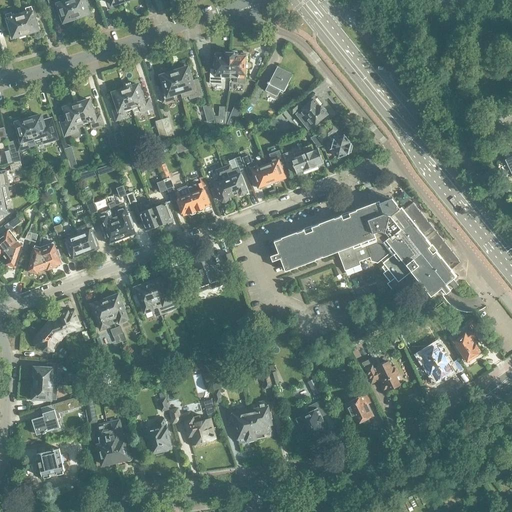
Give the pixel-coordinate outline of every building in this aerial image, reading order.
[(76,17),(70,0),(66,0),(62,1),(61,0),(51,0),(54,6),(57,5),(62,21),(66,20),(66,21),(76,17)] [(70,0),(76,17),(85,14),(88,12),(84,0),(70,0)] [(20,14),(25,33),(34,31),(34,30),(38,29),(31,6),(26,7),(27,12),(20,14)] [(25,33),(20,14),(13,16),(11,12),(5,13),(12,36),(15,35),(16,36),(25,33)] [(231,53),(222,52),(222,55),(215,55),(215,70),(210,70),(210,83),(222,84),(222,76),(229,77),(231,53)] [(231,53),(229,77),(239,77),(239,80),(244,80),(244,77),(245,54),(231,53)] [(298,61),(295,63),(291,55),(275,64),(280,73),(284,71),(288,78),(283,81),(289,92),(306,82),(299,71),(302,69),(298,61)] [(174,71),(181,92),(183,96),(189,94),(190,97),(203,94),(198,77),(191,79),(187,66),(174,71)] [(174,94),(181,92),(174,71),(161,75),(165,87),(159,89),(163,102),(175,98),(174,94)] [(143,99),(138,84),(125,89),(131,106),(138,104),(141,112),(147,109),(153,107),(149,97),(143,99)] [(116,120),(121,118),(127,116),(125,108),(131,106),(125,89),(112,93),(117,107),(112,109),(116,120)] [(320,106),(314,99),(304,107),(298,100),(289,107),(292,112),(294,111),(308,128),(312,125),(327,113),(321,105),(320,106)] [(95,114),(90,100),(77,104),(83,122),(89,120),(92,127),(104,123),(100,112),(95,114)] [(227,124),(234,125),(243,105),(236,102),(231,112),(227,124)] [(77,104),(63,108),(66,116),(59,118),(60,122),(64,136),(78,131),(76,126),(83,123),(83,122),(77,104)] [(214,119),(210,104),(203,105),(207,120),(214,119)] [(219,105),(212,107),(215,118),(222,116),(219,105)] [(28,119),(34,138),(40,136),(42,142),(52,139),(50,130),(46,131),(41,115),(28,119)] [(162,118),(167,136),(168,139),(175,137),(169,116),(162,118)] [(160,138),(167,136),(162,118),(155,120),(160,138)] [(14,162),(19,161),(20,161),(17,150),(29,146),(27,140),(34,138),(28,119),(15,123),(19,137),(13,139),(14,143),(8,145),(14,162)] [(351,152),(352,145),(344,135),(339,137),(334,131),(337,130),(333,125),(318,137),(320,140),(326,136),(327,137),(329,136),(333,140),(330,149),(332,149),(332,151),(337,158),(351,152)] [(114,133),(118,145),(124,143),(120,131),(114,133)] [(111,147),(118,145),(114,133),(107,135),(111,147)] [(315,136),(310,138),(317,147),(322,146),(321,143),(315,136)] [(313,150),(310,144),(302,147),(304,153),(310,169),(317,167),(317,165),(324,163),(318,148),(313,150)] [(274,184),(278,182),(278,180),(285,178),(279,163),(283,161),(277,145),(266,149),(272,162),(265,165),(271,183),(272,182),(274,184)] [(64,148),(68,159),(71,169),(78,167),(71,146),(64,148)] [(61,162),(68,159),(64,148),(57,150),(61,162)] [(303,172),(310,169),(304,153),(294,157),(291,151),(282,154),(289,171),(294,169),(296,173),(303,171),(303,172)] [(241,158),(245,168),(252,166),(248,155),(241,158)] [(222,168),(233,196),(237,194),(240,197),(243,197),(246,194),(246,190),(239,171),(243,169),(239,157),(225,162),(226,166),(222,168)] [(19,161),(14,162),(9,163),(11,171),(21,169),(19,161)] [(271,183),(265,165),(257,168),(256,166),(251,168),(258,188),(264,185),(266,187),(270,185),(270,183),(271,183)] [(208,173),(219,201),(221,204),(225,204),(228,201),(228,197),(233,196),(222,168),(208,173)] [(0,187),(7,186),(8,186),(5,170),(0,171),(0,187)] [(189,194),(196,211),(197,210),(199,211),(202,210),(203,208),(204,208),(204,207),(209,205),(202,187),(208,185),(204,176),(199,178),(201,183),(195,184),(198,191),(189,194)] [(175,188),(171,178),(164,180),(164,181),(167,191),(175,188)] [(167,191),(164,181),(157,183),(161,193),(167,191)] [(0,200),(5,199),(9,199),(7,186),(0,187),(0,200)] [(123,186),(116,188),(120,198),(126,195),(127,195),(123,186)] [(40,196),(35,190),(26,197),(30,203),(40,196)] [(181,197),(179,191),(174,193),(182,216),(189,213),(191,214),(194,213),(195,211),(196,211),(189,194),(181,197)] [(127,195),(129,200),(130,205),(137,202),(133,193),(127,195)] [(382,267),(383,268),(385,271),(383,273),(389,281),(387,283),(396,294),(403,288),(405,290),(413,283),(412,282),(416,278),(431,297),(442,288),(446,294),(451,290),(446,285),(457,276),(451,270),(460,263),(459,262),(460,262),(458,260),(459,260),(452,252),(450,250),(451,250),(444,242),(443,240),(437,232),(436,232),(435,231),(435,230),(429,222),(428,222),(427,221),(427,220),(421,212),(420,212),(419,211),(419,210),(413,202),(404,210),(401,207),(400,208),(392,198),(380,203),(379,201),(349,212),(349,211),(341,214),(341,215),(312,226),(311,226),(303,229),(304,229),(274,241),(278,253),(270,256),(272,261),(280,258),(285,271),(316,260),(316,259),(322,257),(338,252),(345,270),(360,265),(359,261),(370,257),(371,261),(378,263),(381,260),(384,265),(382,267)] [(91,214),(97,211),(93,199),(86,201),(91,214)] [(156,228),(157,226),(159,225),(152,208),(150,202),(137,208),(139,213),(146,230),(152,228),(154,229),(156,228)] [(165,225),(166,223),(172,220),(165,202),(152,208),(159,225),(160,225),(162,226),(165,225)] [(113,245),(114,241),(121,239),(113,217),(110,208),(97,213),(99,218),(108,243),(113,245)] [(113,217),(121,239),(129,236),(133,237),(135,234),(125,208),(116,211),(118,216),(113,217)] [(17,216),(8,222),(13,228),(21,222),(17,216)] [(88,227),(95,225),(92,216),(85,218),(88,227)] [(61,224),(54,226),(58,236),(59,238),(65,236),(61,224)] [(58,236),(54,226),(47,229),(50,239),(58,236)] [(0,253),(18,240),(17,240),(9,229),(0,236),(0,253)] [(84,252),(86,255),(93,252),(92,250),(97,248),(90,229),(78,234),(84,252)] [(78,258),(86,255),(84,252),(78,234),(64,239),(71,257),(77,255),(78,258)] [(15,266),(23,242),(18,240),(0,253),(7,262),(6,264),(8,264),(9,266),(12,267),(14,266),(15,266)] [(39,247),(47,267),(48,269),(56,266),(55,265),(60,263),(52,242),(40,247),(39,247)] [(37,273),(38,271),(47,267),(39,247),(34,245),(28,270),(30,271),(31,273),(34,274),(36,272),(37,273)] [(195,287),(200,285),(218,277),(213,263),(216,262),(214,257),(206,260),(205,259),(197,262),(198,263),(194,265),(197,274),(191,276),(195,287)] [(169,296),(161,277),(148,282),(156,301),(160,315),(168,313),(180,307),(175,293),(169,296)] [(160,315),(156,301),(148,282),(135,287),(145,312),(151,310),(155,318),(160,315)] [(440,293),(433,299),(436,303),(443,298),(440,293)] [(127,317),(126,312),(118,294),(105,299),(112,318),(117,317),(119,322),(128,319),(129,323),(137,320),(135,314),(127,317)] [(111,330),(110,330),(109,326),(107,321),(112,318),(105,299),(91,304),(101,330),(102,334),(110,330),(111,330)] [(80,326),(74,311),(68,313),(68,312),(59,315),(59,317),(66,333),(74,330),(76,333),(82,330),(80,326)] [(66,333),(59,317),(48,321),(48,323),(43,329),(58,342),(66,333)] [(377,351),(371,338),(387,330),(380,318),(367,324),(369,328),(346,339),(351,348),(366,341),(368,345),(366,346),(375,361),(363,367),(371,383),(378,379),(384,392),(400,384),(396,376),(400,374),(395,365),(392,367),(389,361),(382,364),(376,352),(377,351)] [(467,361),(477,354),(477,353),(481,351),(472,338),(481,332),(473,320),(467,324),(471,330),(454,341),(467,361)] [(444,336),(436,324),(430,328),(438,340),(444,336)] [(119,335),(116,328),(110,330),(111,330),(110,330),(113,337),(114,337),(116,344),(121,342),(119,335)] [(58,342),(43,329),(35,339),(34,340),(34,341),(34,343),(35,344),(35,345),(36,346),(37,346),(38,347),(39,347),(44,347),(44,349),(53,350),(53,348),(58,342)] [(390,342),(393,346),(396,346),(400,343),(400,340),(397,336),(394,336),(390,339),(390,342)] [(443,376),(456,367),(440,341),(427,350),(431,357),(428,359),(434,369),(437,367),(443,376)] [(97,358),(101,357),(95,342),(83,346),(97,358)] [(193,361),(199,359),(194,346),(189,348),(191,354),(185,356),(188,363),(193,362),(193,361)] [(156,362),(160,372),(163,370),(178,365),(174,355),(156,362)] [(35,367),(34,383),(57,384),(58,363),(48,363),(48,368),(35,367)] [(130,366),(122,369),(127,381),(134,378),(130,366)] [(73,378),(77,372),(72,369),(68,375),(73,378)] [(77,372),(73,378),(84,386),(86,383),(85,378),(77,372)] [(269,375),(272,385),(278,383),(276,373),(269,375)] [(90,392),(106,388),(103,374),(86,379),(90,392)] [(272,385),(269,375),(269,374),(262,376),(265,389),(273,387),(272,385)] [(215,404),(223,401),(220,390),(222,389),(220,382),(210,386),(215,404)] [(57,398),(57,391),(57,384),(34,383),(33,399),(51,400),(51,397),(57,398)] [(103,402),(119,397),(115,386),(101,390),(103,402)] [(79,396),(90,393),(88,387),(78,390),(79,396)] [(367,418),(373,415),(367,403),(371,401),(365,388),(357,392),(360,397),(346,403),(348,407),(346,408),(348,411),(349,411),(356,424),(360,421),(363,422),(366,421),(367,418)] [(37,434),(60,427),(57,419),(60,418),(59,413),(82,406),(79,396),(36,409),(39,417),(32,419),(37,434)] [(89,424),(97,422),(92,396),(85,397),(89,424)] [(166,398),(160,399),(158,399),(161,412),(169,410),(166,398)] [(318,408),(296,419),(307,440),(313,437),(316,439),(321,436),(322,432),(329,429),(321,413),(329,409),(324,399),(316,403),(318,408)] [(258,407),(249,409),(256,438),(272,434),(270,424),(272,423),(267,400),(257,402),(258,407)] [(179,414),(178,408),(169,410),(173,422),(184,419),(191,445),(200,442),(202,443),(206,442),(207,440),(215,438),(209,418),(200,421),(199,415),(191,417),(189,411),(179,414)] [(256,438),(249,409),(228,414),(230,422),(234,421),(239,442),(256,438)] [(149,454),(172,449),(166,425),(164,418),(156,420),(158,427),(145,430),(147,439),(146,439),(149,454)] [(107,423),(116,461),(129,458),(124,437),(123,438),(119,420),(107,423)] [(107,423),(97,425),(95,426),(99,443),(98,444),(103,465),(116,461),(107,423)] [(61,455),(72,452),(71,444),(59,447),(60,448),(54,450),(53,448),(51,449),(50,451),(36,454),(38,460),(35,461),(37,471),(40,470),(42,476),(43,476),(44,478),(51,477),(50,474),(56,473),(57,475),(64,474),(63,471),(65,471),(62,460),(61,455)]
